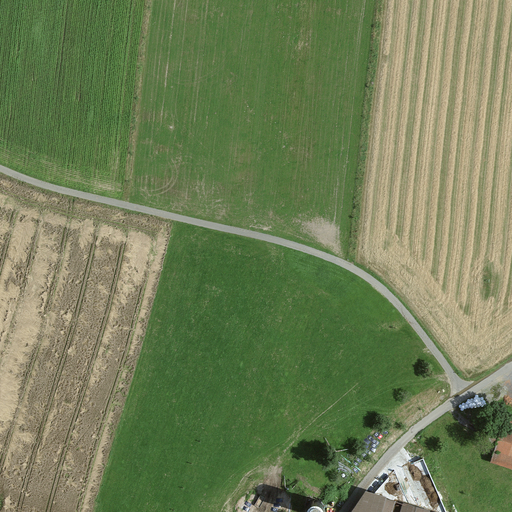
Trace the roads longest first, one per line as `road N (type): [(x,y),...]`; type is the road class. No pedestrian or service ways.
road 1 (track): [(460,395),(392,300),(351,267),(0,166)]
road 2 (unclassified): [(511,362),(416,428),(341,511)]
